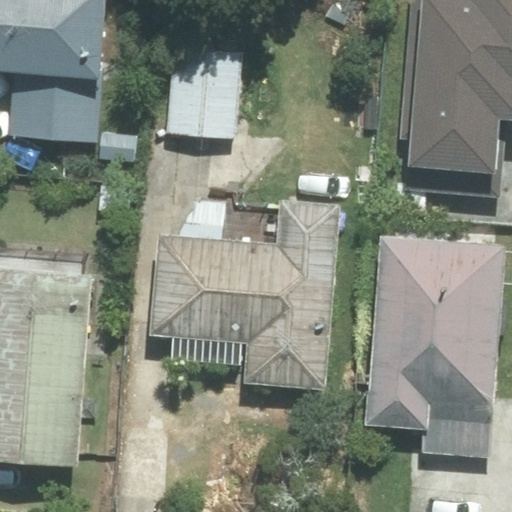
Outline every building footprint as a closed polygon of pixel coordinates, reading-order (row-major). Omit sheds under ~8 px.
[(126,0),(0,0),(0,56),(20,58),(16,131),(108,136),(112,63),(123,63),(126,0)] [(511,188),(511,0),(434,0),(424,184),(511,188)] [(247,128),(250,46),(177,43),(174,125),(247,128)] [(348,197),(292,195),(291,232),(167,226),(161,358),(255,362),(254,379),(339,383),(348,197)] [(511,229),(391,222),(379,420),(439,424),(438,450),(505,454),(511,345),(511,229)] [(107,262),(0,256),(0,451),(97,457),(107,262)]
